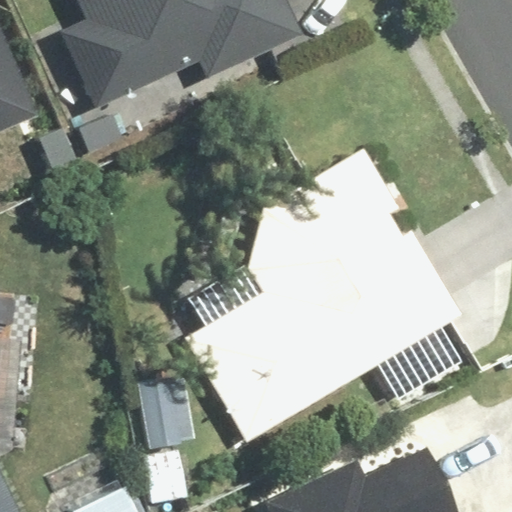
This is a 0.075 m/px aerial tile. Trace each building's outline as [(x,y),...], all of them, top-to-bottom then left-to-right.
[(61,0),(67,12),(52,19),(84,90),(273,6),(270,0),(61,0)] [(0,122),(29,109),(0,47),(0,122)] [(353,145),(212,221),(246,283),(173,323),(233,434),(318,388),(317,386),(447,317),(353,145)] [(416,511),(444,498),(410,426),(228,511),(416,511)] [(172,448),(132,453),(138,502),(178,497),(172,448)] [(121,511),(108,484),(56,508),(57,511),(121,511)]
